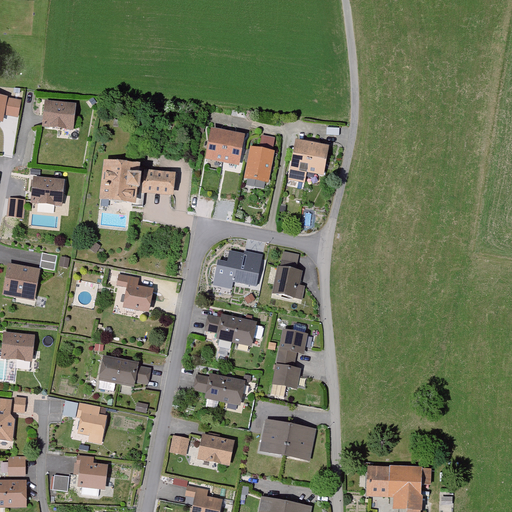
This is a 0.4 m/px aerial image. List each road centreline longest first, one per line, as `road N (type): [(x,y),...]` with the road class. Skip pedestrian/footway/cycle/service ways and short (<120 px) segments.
road 1 (residential): [(146,511),(195,259),(210,236),(234,230),(324,250)]
road 2 (residential): [(336,511),(324,250)]
road 3 (residential): [(324,250),(352,128),(345,0)]
road 4 (unknown): [(272,239),(286,137),(210,115)]
